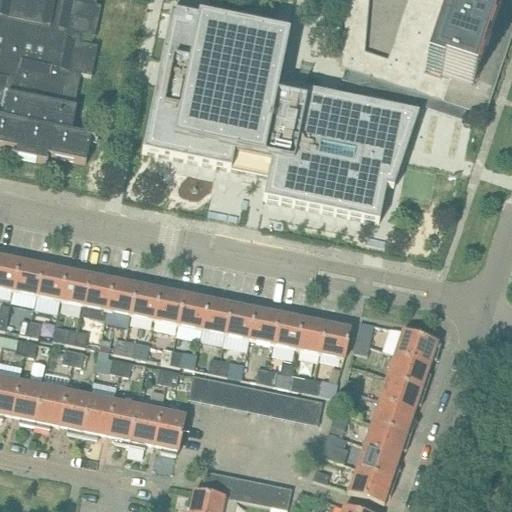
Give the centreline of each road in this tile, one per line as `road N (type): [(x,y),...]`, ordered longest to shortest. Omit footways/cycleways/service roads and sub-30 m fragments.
road 1 (residential): [(481,308),(0,209)]
road 2 (residential): [(414,511),(481,308)]
road 3 (residential): [(119,483),(0,458)]
